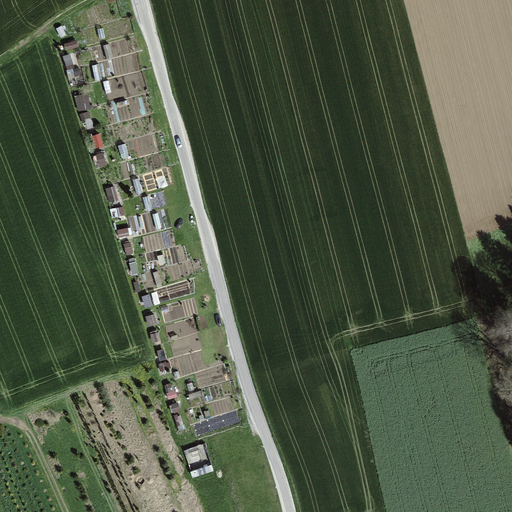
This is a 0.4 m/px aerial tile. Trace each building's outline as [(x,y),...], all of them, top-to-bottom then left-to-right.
[(64,55),(68,68),(80,65),(77,51),(64,55)] [(79,110),(91,108),(89,93),(77,95),(79,110)] [(160,131),(160,119),(143,119),(143,131),(160,131)] [(144,134),(141,124),(125,128),(128,139),(144,134)] [(101,135),(93,136),(94,146),(102,145),(101,135)] [(98,153),(100,166),(107,165),(105,152),(98,153)] [(112,187),(106,188),(109,202),(115,201),(112,187)] [(111,208),(113,217),(126,215),(124,206),(111,208)] [(206,442),(185,448),(191,469),(212,462),(206,442)] [(193,476),(214,470),(213,463),(191,469),(193,476)]
